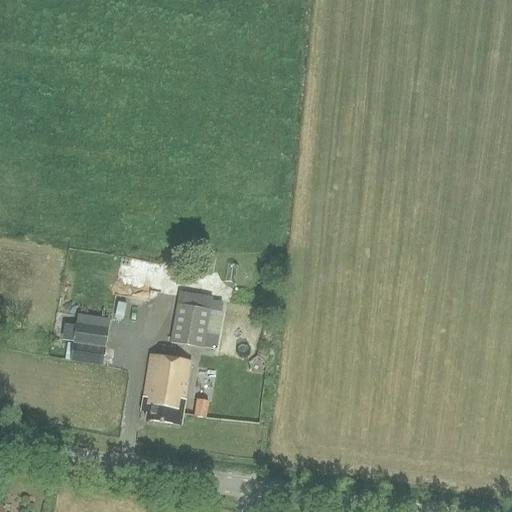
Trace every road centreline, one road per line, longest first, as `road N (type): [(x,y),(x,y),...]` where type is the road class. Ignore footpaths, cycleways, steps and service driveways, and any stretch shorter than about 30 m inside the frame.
road 1 (tertiary): [(252,489),(0,450)]
road 2 (tertiary): [(414,511),(252,489)]
